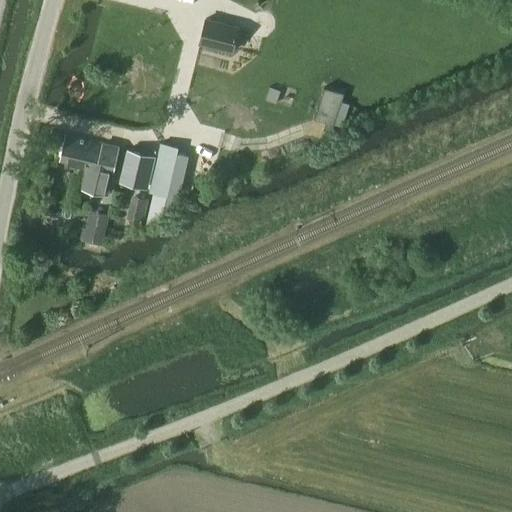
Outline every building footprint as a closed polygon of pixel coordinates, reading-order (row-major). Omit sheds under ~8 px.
[(206,19),(200,42),(233,51),(239,27),(206,19)] [(270,87),(266,98),(277,102),(281,91),(270,87)] [(324,129),(332,131),(344,93),(324,87),(315,117),(326,120),(324,129)] [(61,159),(87,166),(81,188),(106,194),(118,148),(67,135),(61,159)] [(161,143),(150,192),(168,196),(179,147),(161,143)] [(123,170),(122,176),(126,183),(147,189),(150,177),(155,158),(128,151),(123,170)] [(133,196),(131,205),(145,209),(147,199),(133,196)] [(83,240),(102,245),(109,214),(90,210),(83,240)]
